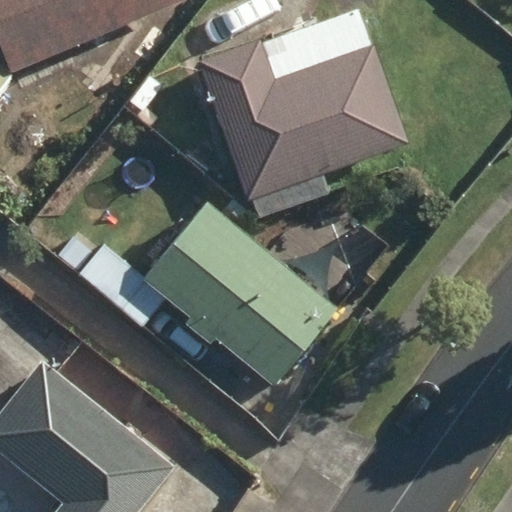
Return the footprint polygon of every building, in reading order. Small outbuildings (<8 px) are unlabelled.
[(0,0),(0,50),(12,79),(191,4),(189,0),(0,0)] [(199,67),(249,207),(410,149),(375,51),(273,88),(258,46),(199,67)] [(0,92),(10,79),(0,70),(0,92)] [(146,289),(275,393),(337,317),(208,213),(146,289)] [(0,511),(145,511),(177,474),(46,365),(11,406),(0,397),(0,511)]
